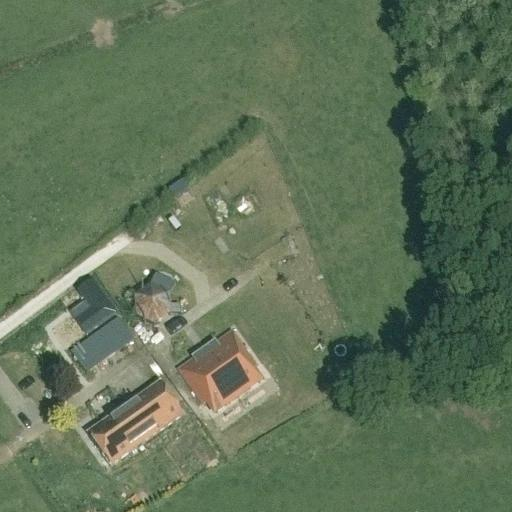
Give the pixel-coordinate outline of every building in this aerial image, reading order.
[(184,183),(173,191),(179,199),(190,191),(184,183)] [(150,286),(133,299),(135,319),(154,327),(171,316),(171,315),(180,315),(179,306),(171,307),(170,295),(169,295),(174,284),(155,276),(151,286),(150,286)] [(86,337),(115,315),(92,283),(78,293),(92,311),(76,323),(86,337)] [(253,289),(235,296),(246,322),(264,315),(253,289)] [(118,320),(71,354),(86,375),(133,342),(118,320)] [(230,333),(176,371),(200,406),(205,402),(206,402),(213,413),(257,382),(250,371),(251,370),(255,368),(230,333)] [(110,468),(183,417),(161,385),(87,436),(110,468)]
